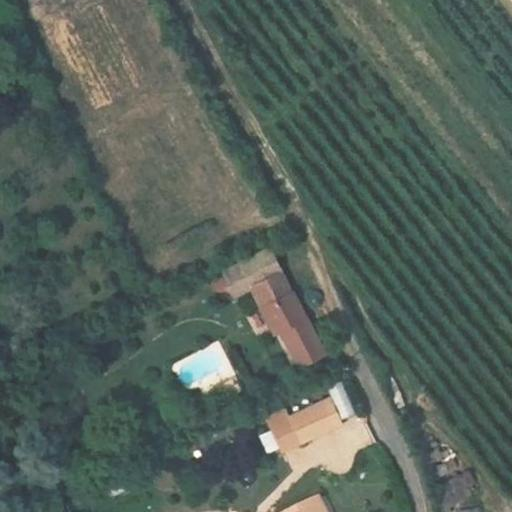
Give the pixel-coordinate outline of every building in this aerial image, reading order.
[(269,248),(222,272),(235,297),(252,288),(272,328),(278,325),(281,331),(299,366),(324,354),(293,294),(291,295),(281,274),(282,273),(269,248)] [(278,325),(272,328),(275,334),(281,331),(278,325)] [(289,418),(300,443),(341,424),(330,399),(289,418)] [(300,443),(289,418),(286,411),(267,420),(282,452),(300,443)] [(324,511),(317,496),(285,511),(324,511)]
